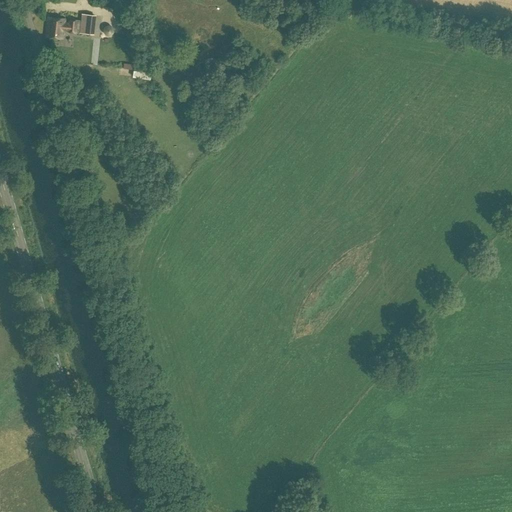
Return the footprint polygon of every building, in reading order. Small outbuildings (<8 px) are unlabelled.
[(81,14),(80,21),(79,33),(93,35),(95,15),(81,14)] [(48,18),(46,36),(47,38),(62,39),(63,31),(66,31),(67,21),(64,21),(64,19),(48,18)] [(76,33),(77,20),(78,19),(68,18),(67,21),(66,31),(66,33),(76,34),(76,33)] [(109,26),(108,26),(107,26),(106,26),(106,27),(105,27),(104,28),(104,29),(103,29),(103,30),(103,31),(103,32),(103,33),(104,33),(104,34),(105,35),(106,35),(106,36),(107,36),(108,36),(109,36),(110,36),(110,35),(111,35),(112,34),(112,33),(113,33),(113,32),(113,31),(113,30),(113,29),(112,28),(112,27),(111,27),(110,26),(109,26)] [(109,50),(99,51),(99,55),(102,55),(102,61),(110,60),(109,50)]
